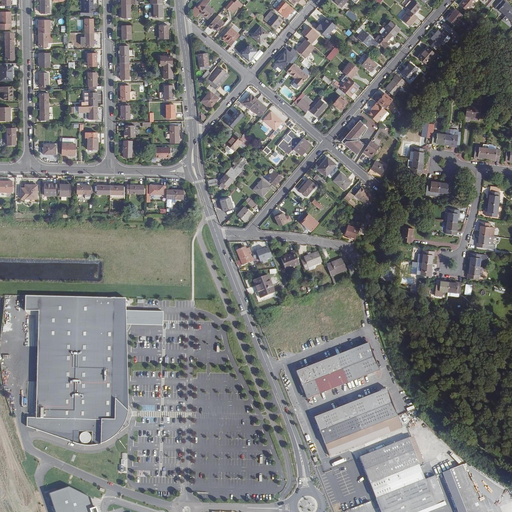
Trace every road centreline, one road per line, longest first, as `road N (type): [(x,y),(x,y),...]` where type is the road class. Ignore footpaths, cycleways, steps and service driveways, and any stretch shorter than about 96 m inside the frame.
road 1 (secondary): [(215,231),(292,429),(306,491)]
road 2 (residential): [(326,143),(449,0)]
road 3 (residential): [(109,170),(106,0)]
road 4 (residential): [(29,168),(25,0)]
road 5 (residential): [(247,234),(326,143)]
